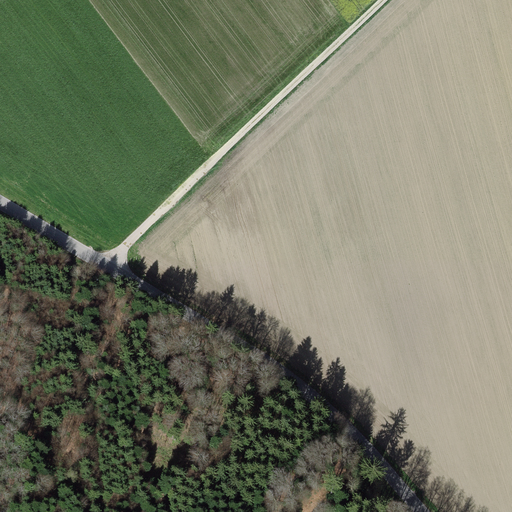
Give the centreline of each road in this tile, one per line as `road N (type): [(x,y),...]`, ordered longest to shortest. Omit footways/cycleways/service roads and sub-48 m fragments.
road 1 (tertiary): [(423,511),(288,377),(0,201)]
road 2 (track): [(382,0),(106,265)]
